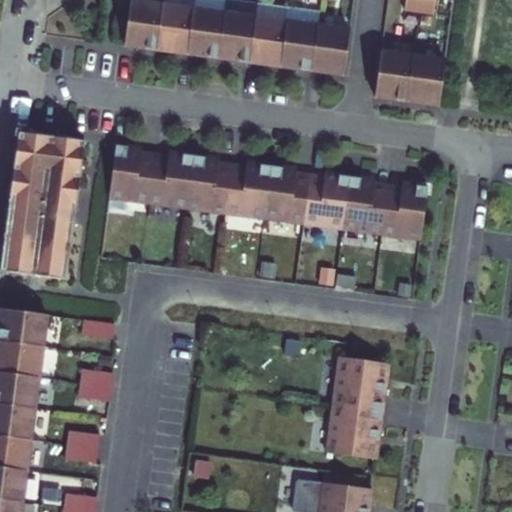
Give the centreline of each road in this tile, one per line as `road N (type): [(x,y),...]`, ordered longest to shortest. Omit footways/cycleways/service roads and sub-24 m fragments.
road 1 (residential): [(117,511),(148,285),(458,326)]
road 2 (residential): [(0,83),(350,129)]
road 3 (residential): [(433,511),(458,326)]
road 4 (residential): [(458,326),(481,147)]
road 5 (residential): [(350,129),(481,147)]
road 6 (residential): [(368,0),(350,129)]
